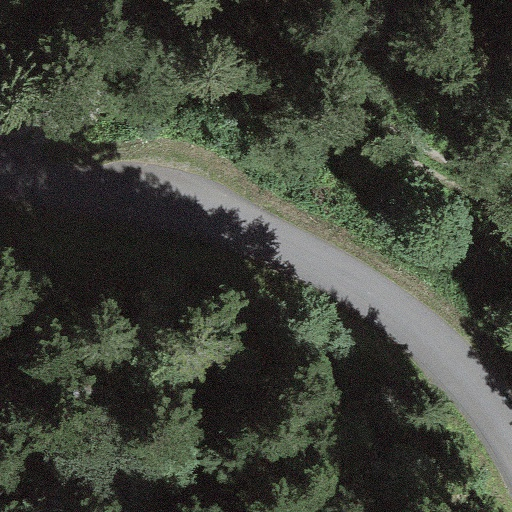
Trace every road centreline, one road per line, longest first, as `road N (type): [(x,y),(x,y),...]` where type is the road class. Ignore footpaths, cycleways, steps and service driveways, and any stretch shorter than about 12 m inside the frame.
road 1 (unclassified): [(0,179),(268,239),(326,267),(426,338),(511,443)]
road 2 (track): [(0,172),(54,126),(111,99),(217,79),(315,99),(511,200)]
